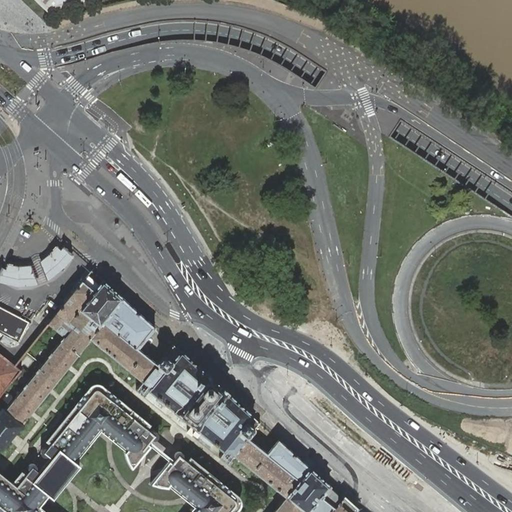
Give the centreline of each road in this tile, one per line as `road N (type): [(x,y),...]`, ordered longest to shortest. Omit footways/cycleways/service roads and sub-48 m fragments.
road 1 (secondary): [(511,204),(282,55),(237,37),(174,29),(45,59),(10,56)]
road 2 (secondary): [(37,128),(137,220),(250,382),(400,511)]
road 3 (secondary): [(511,186),(388,106),(289,94),(185,52),(104,67),(60,103)]
road 4 (unknown): [(465,406),(402,383),(362,342),(332,263),(303,143),(282,102),(252,76)]
road 5 (secondary): [(432,511),(296,396),(195,263)]
road 6 (tertiary): [(195,263),(103,161),(70,135),(37,128)]
road 7 (secondary): [(195,263),(152,190),(60,103)]
